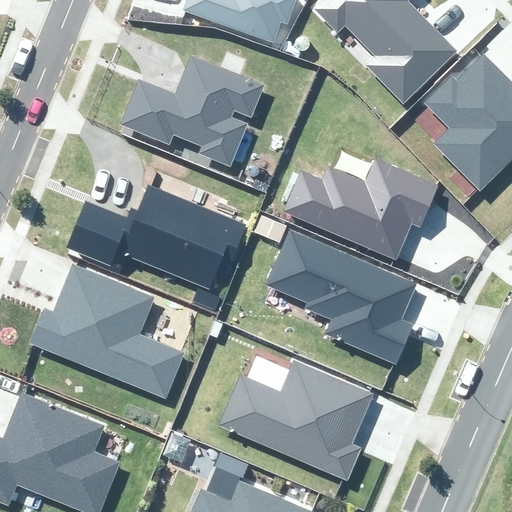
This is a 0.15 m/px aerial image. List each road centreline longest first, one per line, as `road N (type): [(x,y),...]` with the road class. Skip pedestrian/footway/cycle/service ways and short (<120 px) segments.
road 1 (residential): [(0,180),(73,0)]
road 2 (residential): [(442,511),(511,348)]
